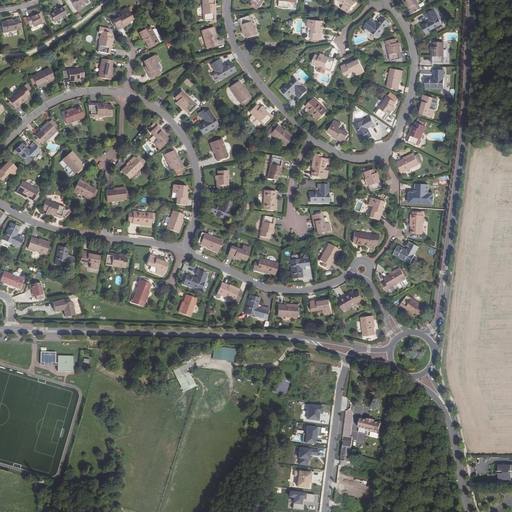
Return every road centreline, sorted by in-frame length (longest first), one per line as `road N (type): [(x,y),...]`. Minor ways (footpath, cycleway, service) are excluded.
road 1 (tertiary): [(441,304),(467,111),(471,0)]
road 2 (tertiary): [(10,330),(262,336)]
road 3 (residential): [(384,306),(359,278),(310,290),(269,288),(181,251)]
road 4 (residential): [(121,93),(162,114),(187,146),(197,189),(181,251)]
road 5 (residential): [(181,251),(39,225),(0,204)]
road 6 (residential): [(379,153),(395,137),(413,62),(409,40),(381,0)]
road 7 (residential): [(226,0),(227,31),(243,65),(310,138)]
road 8 (unclassified): [(347,357),(325,511)]
road 9 (residential): [(0,146),(52,101),(97,89),(121,93)]
